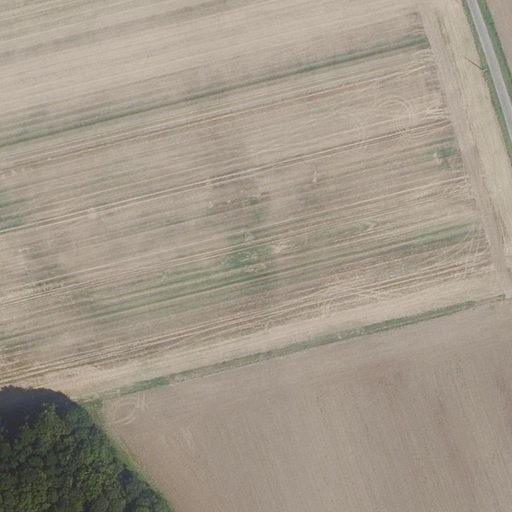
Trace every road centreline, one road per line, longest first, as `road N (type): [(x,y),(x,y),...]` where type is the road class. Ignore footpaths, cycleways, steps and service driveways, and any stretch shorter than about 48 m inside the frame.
road 1 (track): [(511,290),(0,419)]
road 2 (unclassified): [(477,0),(511,116)]
